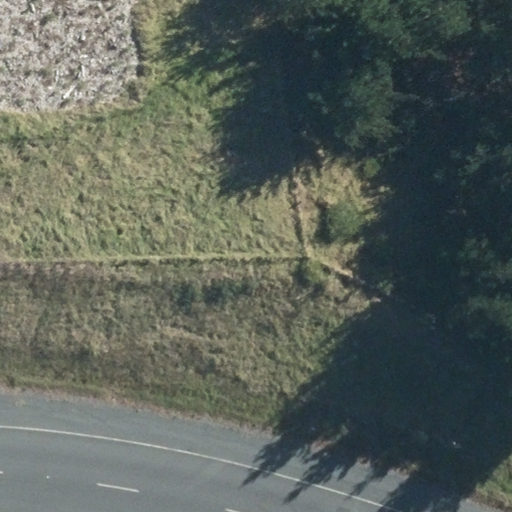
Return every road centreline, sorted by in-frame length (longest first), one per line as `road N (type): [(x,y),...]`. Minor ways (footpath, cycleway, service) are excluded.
road 1 (unclassified): [(311,511),(0,300)]
road 2 (unclassified): [(0,470),(115,483),(239,511)]
